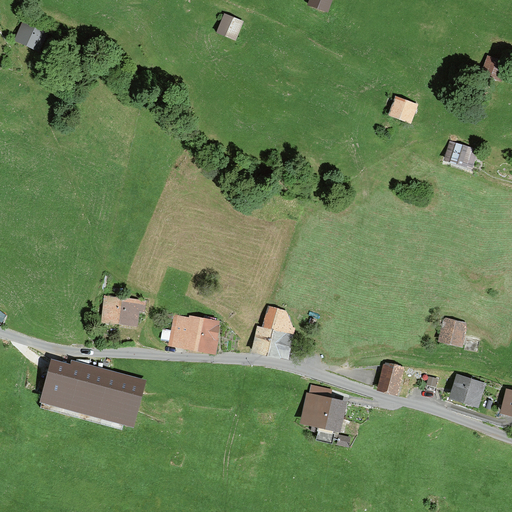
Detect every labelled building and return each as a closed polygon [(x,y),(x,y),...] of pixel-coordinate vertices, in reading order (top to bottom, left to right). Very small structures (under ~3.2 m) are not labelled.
[(331,0),(308,0),(306,8),(326,15),(331,0)] [(243,23),(223,15),(215,35),(235,44),(243,23)] [(50,31),(23,20),(13,44),(40,55),(50,31)] [(502,63),(487,57),(479,78),(494,84),(502,63)] [(417,118),(419,111),(416,110),(418,106),(395,97),(387,118),(410,127),(414,116),(417,118)] [(477,151),(457,145),(457,146),(449,144),(444,162),(455,166),(455,164),(472,169),(477,151)] [(118,328),(122,299),(104,297),(100,326),(118,328)] [(146,302),(122,299),(118,328),(137,330),(139,313),(144,314),(146,302)] [(286,312),(267,308),(262,329),(274,331),(294,336),(295,329),(292,329),(286,312)] [(216,320),(204,317),(204,320),(188,317),(188,318),(174,315),(167,348),(214,357),(221,323),(216,322),(216,320)] [(468,324),(443,318),(437,344),(462,350),(468,324)] [(262,329),(257,327),(251,353),(267,356),(274,331),(262,329)] [(294,336),(274,331),(267,356),(288,361),(294,336)] [(135,377),(52,356),(39,408),(122,429),(135,377)] [(406,366),(383,360),(376,390),(398,396),(406,366)] [(486,385),(456,375),(448,402),(478,411),(486,385)] [(438,379),(428,377),(426,387),(436,389),(438,379)] [(331,394),(332,386),(312,384),(311,391),(331,394)] [(511,387),(507,386),(500,413),(511,415),(511,387)] [(298,428),(318,432),(315,444),(332,447),(334,436),(339,437),(347,403),(306,394),(298,428)] [(349,450),(352,439),(340,436),(338,447),(349,450)]
